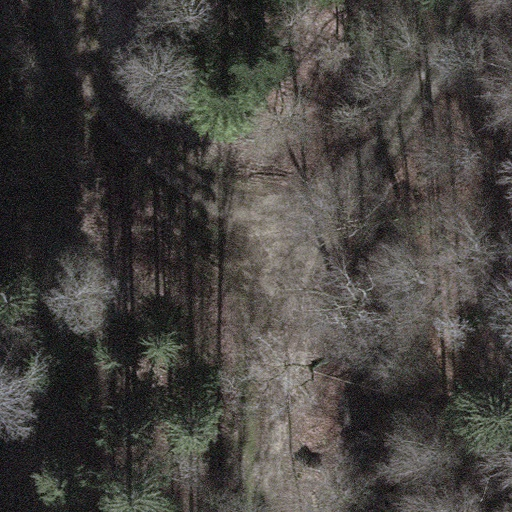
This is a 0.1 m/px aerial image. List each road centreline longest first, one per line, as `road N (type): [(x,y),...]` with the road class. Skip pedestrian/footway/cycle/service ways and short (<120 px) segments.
road 1 (track): [(463,0),(434,83),(282,244),(240,464),(246,511)]
road 2 (track): [(282,244),(85,89),(66,0)]
road 3 (track): [(204,185),(17,202),(0,222)]
